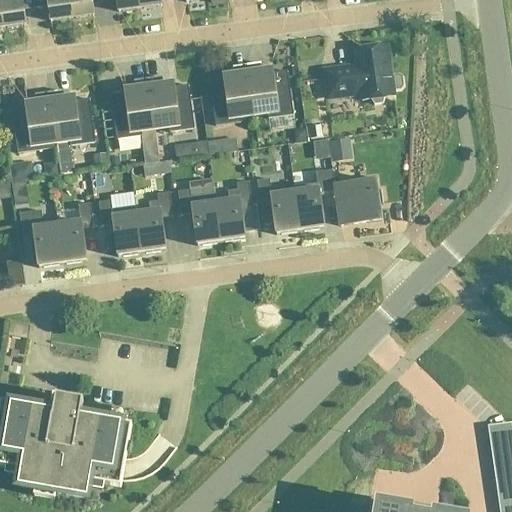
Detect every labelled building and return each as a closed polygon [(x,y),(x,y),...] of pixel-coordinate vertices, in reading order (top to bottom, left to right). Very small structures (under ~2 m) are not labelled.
[(21,0),(0,0),(0,10),(3,30),(25,27),(21,0)] [(45,0),(49,24),(71,21),(67,0),(45,0)] [(90,0),(67,0),(71,21),(93,18),(90,0)] [(114,0),(117,15),(139,11),(137,0),(114,0)] [(160,0),(137,0),(139,11),(161,8),(160,0)] [(354,53),(356,69),(323,74),(327,102),(360,97),(361,104),(370,102),(373,108),(382,107),(384,101),(393,99),(392,93),(399,92),(402,89),(401,80),(397,78),(390,79),(386,49),(354,53)] [(246,68),(253,119),(267,117),(268,122),(292,118),(286,74),(272,77),(271,73),(261,74),(260,66),(246,68)] [(239,121),(253,119),(246,68),(232,70),(233,78),(223,79),(223,83),(209,85),(215,129),(240,126),(239,121)] [(310,70),(301,72),(304,90),(313,89),(310,70)] [(147,82),(154,133),(168,131),(168,136),(193,132),(187,88),(173,90),(172,86),(162,88),(161,80),(147,82)] [(154,133),(147,82),(133,84),(134,92),(124,93),(124,97),(110,99),(116,143),(141,140),(140,135),(154,133)] [(62,94),(48,96),(55,147),(69,145),(69,149),(94,146),(88,102),(74,104),(73,100),(63,102),(62,94)] [(25,107),(25,111),(11,113),(17,157),(56,151),(55,147),(48,96),(34,98),(35,105),(25,107)] [(331,138),(316,139),(317,160),(332,160),(331,138)] [(316,187),(293,190),(299,235),(323,232),(318,199),(335,197),(334,189),(332,174),(315,176),(316,187)] [(334,189),(335,197),(339,229),(380,224),(377,208),(381,207),(382,208),(383,207),(381,193),(380,193),(380,194),(376,194),(374,181),(348,185),(348,187),(334,189)] [(276,238),(299,235),(293,190),(270,193),(268,182),(256,184),(259,208),(271,206),(276,238)] [(213,196),(220,246),(244,242),(239,210),(251,209),(248,185),(236,187),(236,193),(227,195),(228,204),(215,206),(214,196),(213,196)] [(220,246),(213,196),(190,200),(189,193),(177,195),(180,219),(192,217),(197,249),(220,246)] [(160,221),(172,220),(169,196),(156,198),(157,204),(148,206),(149,215),(135,217),(141,257),(165,254),(160,221)] [(98,206),(101,230),(113,228),(117,260),(141,257),(135,217),(112,220),(110,204),(98,206)] [(81,232),(93,231),(89,207),(77,209),(79,225),(57,228),(56,223),(55,223),(62,268),(85,265),(81,232)] [(62,268),(55,223),(42,225),(40,214),(18,217),(22,241),(34,239),(38,271),(62,268)] [(16,394),(35,394),(35,383),(16,383),(16,394)] [(120,491),(131,428),(79,419),(81,407),(82,404),(55,400),(52,415),(0,405),(0,469),(20,473),(17,490),(86,502),(89,485),(120,491)]
